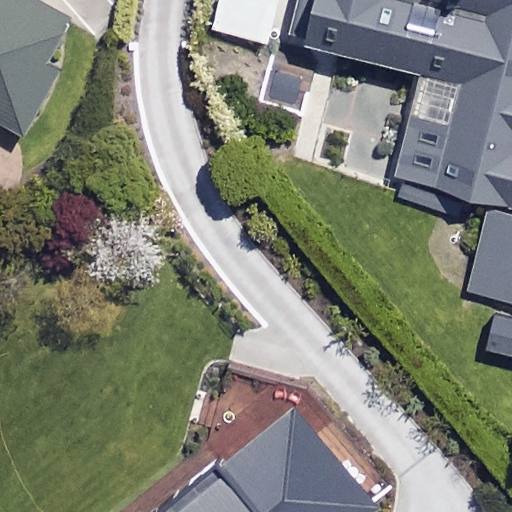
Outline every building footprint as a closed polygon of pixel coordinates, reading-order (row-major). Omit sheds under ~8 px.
[(81,27),(38,0),(0,0),(0,125),(13,134),(81,27)] [(281,0),(220,0),(213,27),(271,42),(281,0)] [(511,0),(299,0),(290,41),(426,71),(402,175),(511,199),(511,0)] [(511,215),(489,211),(471,290),(511,299),(511,215)] [(316,398),(303,409),(293,397),(154,511),(366,511),(379,502),(340,454),(353,443),(316,398)]
